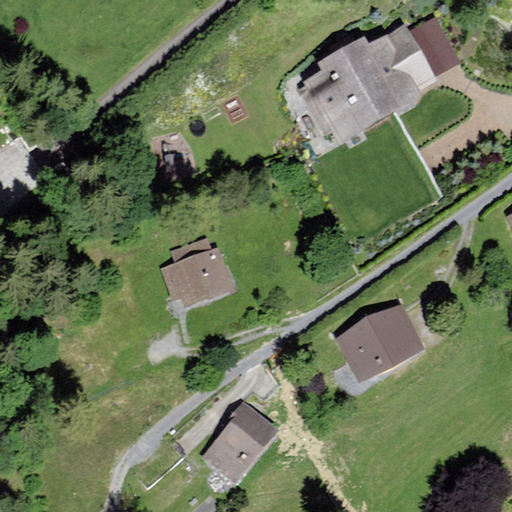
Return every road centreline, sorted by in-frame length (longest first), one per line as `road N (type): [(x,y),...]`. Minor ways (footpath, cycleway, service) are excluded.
road 1 (residential): [(102,511),(133,456),(176,417),(511,180)]
road 2 (residential): [(226,0),(8,182)]
road 3 (track): [(175,339),(188,352),(296,327)]
road 4 (track): [(426,319),(467,241),(468,211)]
